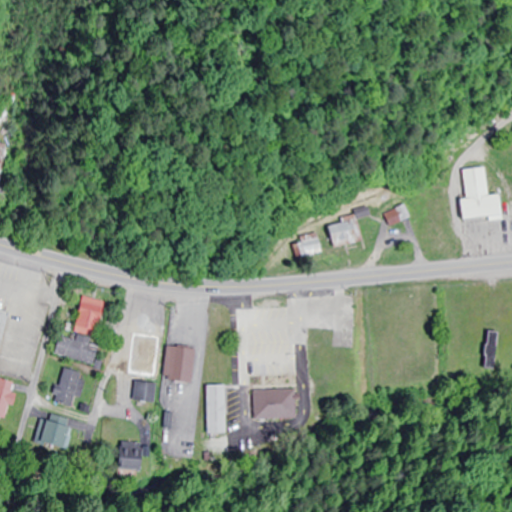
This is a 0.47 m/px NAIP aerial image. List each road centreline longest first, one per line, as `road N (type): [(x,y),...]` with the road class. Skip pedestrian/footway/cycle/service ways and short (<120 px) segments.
road 1 (primary): [(511,263),(200,288),(113,276),(0,245)]
road 2 (residential): [(62,263),(5,503)]
road 3 (residential): [(115,359),(96,407),(114,417),(124,405),(115,359),(129,279)]
road 4 (residential): [(468,268),(450,213),(451,173),(460,148),(511,111)]
